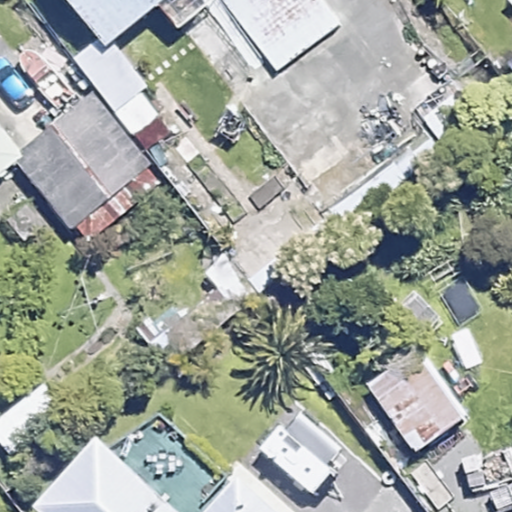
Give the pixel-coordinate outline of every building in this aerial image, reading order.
[(342,23),(323,0),(77,0),(112,43),(163,3),(183,29),(220,0),(224,0),(281,71),(342,23)] [(123,46),(115,53),(101,35),(72,58),(135,138),(164,116),(144,90),(152,84),(123,46)] [(0,176),(27,155),(0,121),(0,176)] [(468,418),(424,353),(373,388),(417,453),(468,418)] [(209,511),(180,511),(102,438),(40,504),(48,511),(282,511),(243,476),(209,511)]
